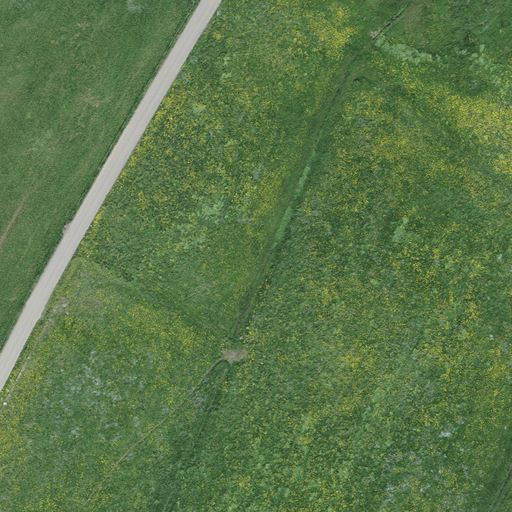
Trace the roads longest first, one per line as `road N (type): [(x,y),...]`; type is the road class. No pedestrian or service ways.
road 1 (unclassified): [(210,0),(0,374)]
road 2 (track): [(41,293),(62,305),(169,325),(240,363)]
